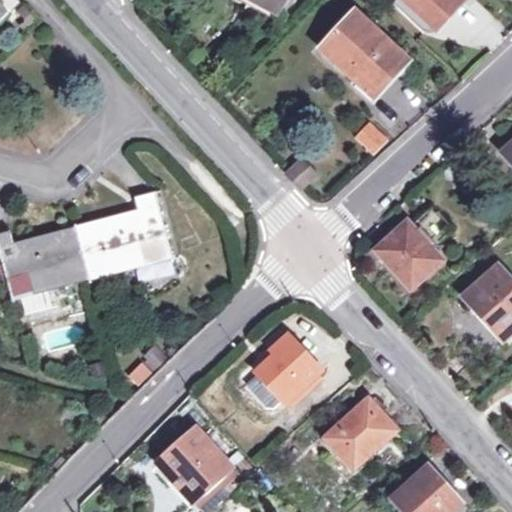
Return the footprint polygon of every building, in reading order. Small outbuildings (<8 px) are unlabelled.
[(249,0),(276,15),(284,0),(249,0)] [(407,5),(401,0),(395,0),(392,4),(401,12),(407,5)] [(401,0),(407,5),(432,28),(448,12),(452,16),(466,3),(463,0),(401,0)] [(0,22),(9,14),(0,5),(0,22)] [(372,97),(406,60),(354,13),(321,50),(372,97)] [(301,191),(313,179),(316,175),(302,162),(288,176),(301,191)] [(77,230),(90,280),(147,265),(141,245),(167,238),(155,194),(136,199),(140,214),(77,230)] [(412,290),(443,261),(431,248),(427,252),(406,229),(379,253),(412,290)] [(90,280),(77,230),(15,247),(11,231),(0,234),(0,249),(2,256),(8,280),(28,275),(34,295),(90,280)] [(172,259),(167,238),(141,245),(147,265),(172,259)] [(466,299),(505,342),(511,336),(511,283),(499,269),(466,299)] [(14,301),(34,295),(28,275),(8,280),(14,301)] [(323,376),(290,341),(275,355),(279,359),(260,377),(289,408),(323,376)] [(142,388),(153,372),(140,364),(129,380),(142,388)] [(399,432),(371,400),(328,439),(356,471),(399,432)] [(198,501),(216,485),(234,469),(198,430),(159,465),(194,504),(198,501)] [(406,511),(455,511),(459,509),(437,485),(441,481),(429,468),(395,499),(406,511)] [(198,501),(194,504),(200,511),(211,511),(245,482),(234,469),(216,485),(224,494),(205,510),(198,501)] [(463,505),(441,481),(437,485),(459,509),(463,505)] [(224,494),(216,485),(198,501),(205,510),(224,494)]
